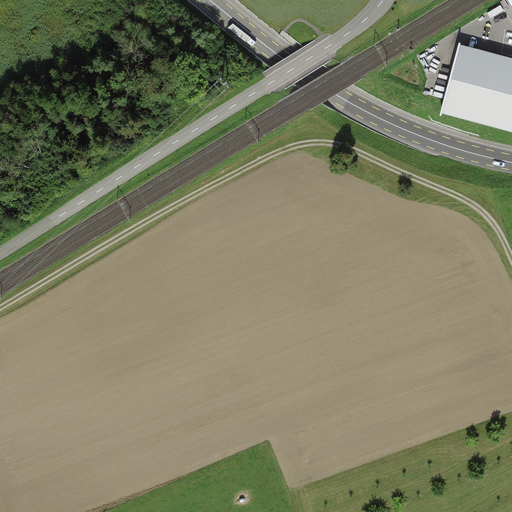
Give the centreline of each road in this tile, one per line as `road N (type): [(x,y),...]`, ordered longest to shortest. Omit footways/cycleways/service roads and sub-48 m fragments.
road 1 (track): [(0,313),(219,181),(311,142),(346,147),(461,197),(487,216),(511,257)]
road 2 (tertiary): [(0,254),(322,50),(383,0)]
road 3 (primary): [(210,0),(350,103),(414,134),(511,162)]
